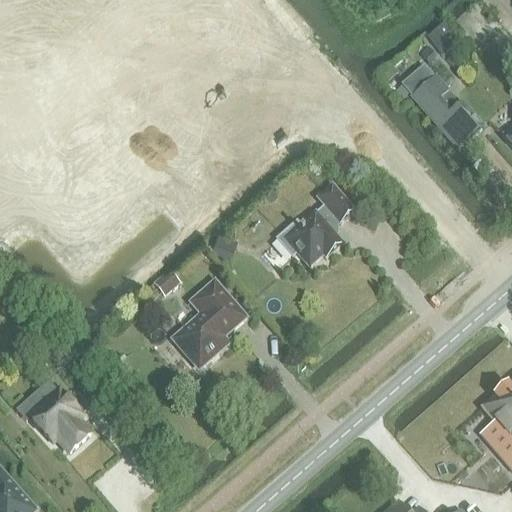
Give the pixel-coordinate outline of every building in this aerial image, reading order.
[(444,27),(427,41),(442,59),(459,45),(444,27)] [(420,57),(428,66),(436,60),(428,51),(420,57)] [(389,68),(377,78),(385,88),(397,77),(389,68)] [(425,68),(400,88),(412,102),(458,154),(482,133),(436,81),(425,68)] [(511,131),(503,140),(511,150),(511,131)] [(271,187),(264,193),(271,200),(277,194),(271,187)] [(339,226),(341,228),(355,215),(333,189),(318,202),(325,210),(301,230),(297,226),(277,243),(293,261),(297,257),(309,271),(323,259),(326,263),(343,248),(331,233),(339,226)] [(212,250),(211,252),(228,259),(235,241),(231,239),(219,234),(212,250)] [(169,275),(154,288),(165,301),(180,288),(169,275)] [(201,319),(173,344),(194,369),(197,370),(199,371),(202,371),(204,369),(219,356),(214,350),(247,322),(215,286),(191,307),(201,319)] [(511,384),(481,412),(493,426),(480,437),(511,473),(511,384)] [(60,394),(30,420),(53,446),(57,442),(70,456),(91,438),(78,423),(83,420),(60,394)] [(0,511),(37,511),(0,468),(0,511)]
